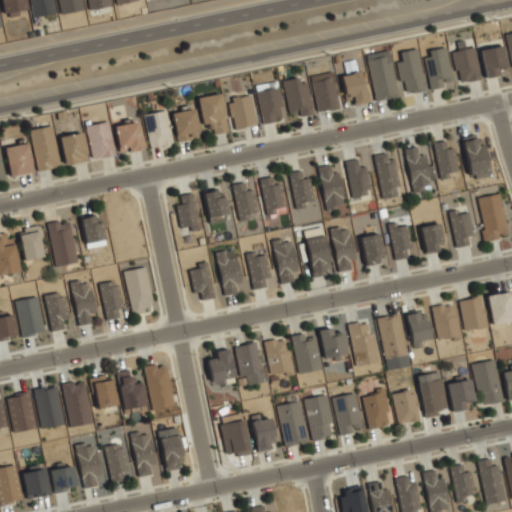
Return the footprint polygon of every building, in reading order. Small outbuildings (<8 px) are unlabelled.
[(27,11),(24,0),(0,0),(4,16),(27,11)] [(28,0),(31,17),(54,13),(52,0),(28,0)] [(56,0),(58,13),(82,10),(80,0),(56,0)] [(109,6),(107,0),(85,0),(86,9),(109,6)] [(496,69),(506,67),(501,44),(478,49),(485,78),(498,75),(496,69)] [(423,57),(429,89),(443,86),(443,82),(451,81),(444,47),(428,50),(429,56),(423,57)] [(478,79),(473,47),(452,50),(457,83),(478,79)] [(399,51),(400,61),(396,61),(398,82),(403,81),(404,92),(423,90),(418,48),(399,51)] [(373,100),(396,98),(392,57),(368,59),(373,100)] [(339,76),(344,98),(352,96),(354,105),(367,102),(360,71),(339,76)] [(312,112),(305,78),(282,82),(289,117),(312,112)] [(333,78),(312,80),(314,111),(336,109),(333,78)] [(262,123),(284,119),(275,81),(253,85),(262,123)] [(221,94),(197,96),(200,124),(209,124),(211,134),(225,132),(221,94)] [(227,98),(232,129),(255,125),(250,94),(227,98)] [(142,114),(149,148),(172,143),(165,109),(142,114)] [(175,139),(198,136),(195,109),(172,111),(175,139)] [(112,126),(118,150),(126,148),(127,152),(143,148),(137,120),(112,126)] [(84,125),(90,159),(113,155),(107,121),(84,125)] [(36,171),(58,167),(51,125),(28,129),(36,171)] [(62,163),(85,161),(82,132),(59,135),(62,163)] [(478,133),(460,137),(469,178),(487,175),(478,133)] [(448,172),(457,170),(452,147),(447,147),(446,139),(432,142),(439,179),(449,177),(448,172)] [(32,171),(26,142),(2,147),(9,176),(32,171)] [(424,153),(418,154),(416,146),(403,148),(411,191),(431,188),(424,153)] [(381,198),(399,195),(390,151),(372,155),(381,198)] [(368,194),(364,165),(358,166),(357,158),(345,160),(349,196),(368,194)] [(338,172),(330,173),(329,164),(318,166),(323,208),(342,206),(338,172)] [(287,172),(294,209),(305,206),(304,202),(313,201),(308,177),(302,178),(300,170),(287,172)] [(258,178),(264,216),(285,212),(280,183),(272,184),(271,176),(258,178)] [(247,180),(230,185),(238,219),(255,215),(247,180)] [(220,189),(203,191),(206,217),(224,215),(220,189)] [(178,195),(180,203),(174,204),(179,228),(188,226),(189,231),(199,229),(192,192),(178,195)] [(508,235),(499,192),(476,197),(483,229),(480,229),(482,240),(508,235)] [(450,211),(453,246),(467,245),(467,236),(470,235),(468,210),(450,211)] [(102,245),(98,214),(80,216),(84,247),(102,245)] [(45,222),(55,266),(77,261),(68,220),(59,222),(58,219),(45,222)] [(394,260),(412,256),(405,225),(397,226),(396,221),(386,224),(394,260)] [(420,225),(422,253),(441,251),(438,223),(420,225)] [(336,271),(351,269),(349,259),(353,259),(349,226),(330,228),(336,271)] [(22,260),(42,257),(39,227),(18,229),(22,260)] [(311,277),(329,273),(321,227),(303,230),(311,277)] [(0,274),(17,271),(9,231),(0,232),(0,274)] [(363,265),(382,263),(379,234),(360,235),(363,265)] [(297,270),(290,237),(271,241),(280,283),(293,280),(291,271),(297,270)] [(214,252),(223,295),(236,293),(234,283),(240,282),(233,248),(214,252)] [(265,286),(264,278),(268,277),(263,249),(245,252),(251,289),(265,286)] [(200,299),(213,297),(206,261),(196,262),(197,268),(188,269),(192,293),(198,291),(200,299)] [(131,314),(153,310),(144,266),(122,270),(131,314)] [(116,309),(122,308),(115,279),(97,283),(106,320),(118,317),(116,309)] [(75,324),(91,323),(90,313),(93,313),(89,280),(71,282),(75,324)] [(64,328),(62,320),(67,319),(61,290),(43,294),(50,331),(64,328)] [(485,295),(491,325),(511,320),(511,311),(508,290),(485,295)] [(463,331),(485,326),(479,295),(457,300),(463,331)] [(19,336),(42,333),(38,297),(15,299),(19,336)] [(434,340),(458,338),(454,303),(431,306),(434,340)] [(424,314),(418,315),(416,309),(403,312),(412,348),(421,346),(420,341),(430,338),(424,314)] [(382,359),(405,354),(398,313),(375,317),(382,359)] [(0,337),(13,337),(12,315),(0,315),(0,337)] [(346,325),(354,366),(376,362),(368,320),(346,325)] [(342,331),(331,332),(331,328),(318,329),(321,359),(344,357),(342,331)] [(297,373),(320,369),(313,336),(304,338),(303,332),(289,335),(297,373)] [(284,337),(262,341),(268,375),(290,371),(284,337)] [(232,346),(238,376),(244,375),(246,385),(264,381),(256,341),(232,346)] [(227,348),(213,350),(214,357),(206,359),(210,384),(233,381),(227,348)] [(472,362),(478,405),(500,401),(494,359),(472,362)] [(173,405),(164,364),(155,366),(154,364),(142,366),(151,410),(173,405)] [(115,371),(121,410),(144,406),(140,382),(131,384),(129,369),(115,371)] [(511,369),(500,372),(506,400),(511,398),(511,369)] [(445,408),(439,371),(415,375),(423,417),(437,415),(436,410),(445,408)] [(96,408),(116,404),(109,373),(89,377),(96,408)] [(464,409),(463,402),(472,401),(469,379),(446,382),(450,411),(464,409)] [(69,427),(91,422),(82,380),(60,384),(69,427)] [(61,425),(57,386),(33,389),(37,427),(61,425)] [(390,393),(397,423),(418,419),(412,388),(390,393)] [(360,394),(368,429),(390,424),(382,389),(360,394)] [(35,427),(27,391),(4,396),(12,432),(35,427)] [(330,397),(339,435),(352,432),(352,428),(361,426),(353,392),(330,397)] [(302,399),(311,440),(331,436),(328,422),(331,422),(325,393),(302,399)] [(282,446),(305,443),(300,401),(277,404),(282,446)] [(240,413),(217,417),(225,453),(235,451),(236,456),(248,453),(240,413)] [(274,447),(271,417),(259,419),(258,413),(250,414),(254,449),(274,447)] [(137,476),(151,473),(149,465),(155,464),(148,430),(128,434),(137,476)] [(177,461),(182,461),(178,435),(159,437),(163,470),(178,468),(177,461)] [(73,446),(83,488),(95,485),(93,476),(100,475),(93,442),(73,446)] [(121,471),(127,470),(120,442),(102,446),(111,482),(123,479),(121,471)] [(498,464),(490,465),(489,458),(477,459),(483,503),(502,501),(498,464)] [(72,463),(55,465),(55,468),(49,469),(51,490),(75,488),(72,463)] [(0,466),(0,503),(20,499),(13,464),(0,466)] [(450,465),(454,502),(466,501),(465,495),(472,494),(470,470),(463,471),(462,464),(450,465)] [(20,471),(26,498),(48,494),(43,466),(20,471)] [(421,471),(428,511),(439,511),(439,509),(447,507),(441,476),(436,478),(434,469),(421,471)] [(418,511),(413,481),(408,482),(407,474),(393,477),(399,511),(418,511)] [(366,482),(371,511),(391,511),(387,488),(380,489),(379,480),(366,482)]
